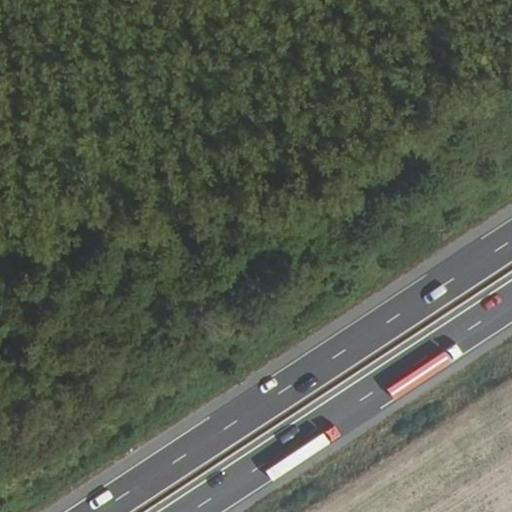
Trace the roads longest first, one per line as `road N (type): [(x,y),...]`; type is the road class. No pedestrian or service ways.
road 1 (trunk): [(511,232),(88,511)]
road 2 (trunk): [(183,511),(511,295)]
